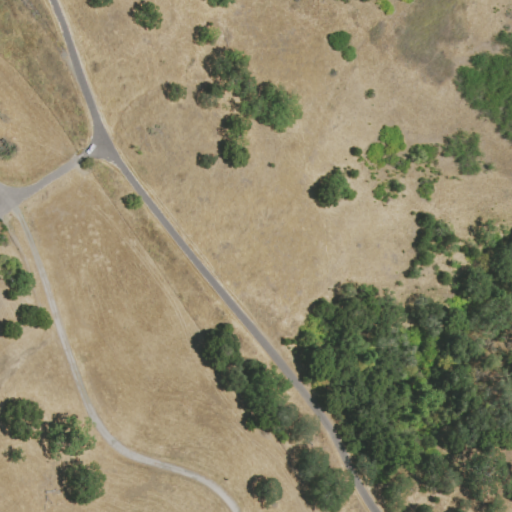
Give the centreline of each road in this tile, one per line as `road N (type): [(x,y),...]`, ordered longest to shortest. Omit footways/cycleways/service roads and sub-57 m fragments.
road 1 (track): [(107,146),(51,0),(367,499),(290,368),(107,146)]
road 2 (track): [(235,511),(201,476),(130,456),(104,439),(11,204)]
road 3 (track): [(107,146),(11,204),(0,189)]
